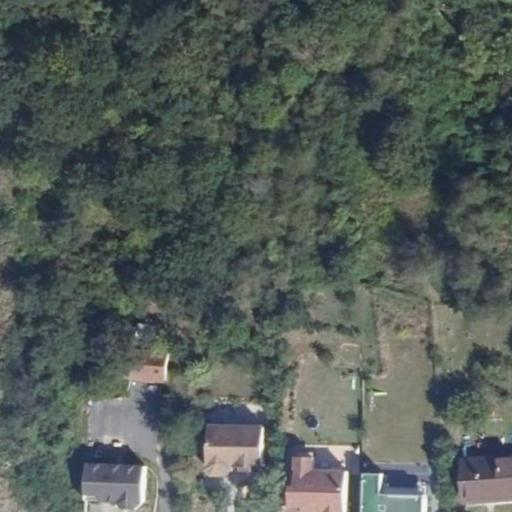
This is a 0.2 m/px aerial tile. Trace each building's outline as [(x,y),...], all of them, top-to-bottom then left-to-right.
[(468,15),(434,17),(435,38),(469,36),(468,15)] [(506,56),(480,58),(481,78),(507,77),(506,56)] [(172,363),(135,361),(134,383),(170,384),(172,363)] [(215,429),(215,480),(229,480),(235,475),(235,470),(245,470),(245,476),(265,477),(268,433),(215,429)] [(511,455),(463,459),(466,501),(498,498),(499,500),(511,499),(511,455)] [(344,511),(348,473),(317,470),(317,458),(292,457),(290,511),(344,511)] [(149,470),(97,469),(97,493),(127,495),(127,504),(149,505),(149,470)] [(379,475),(362,475),(362,511),(421,511),(423,501),(384,496),(379,475)]
